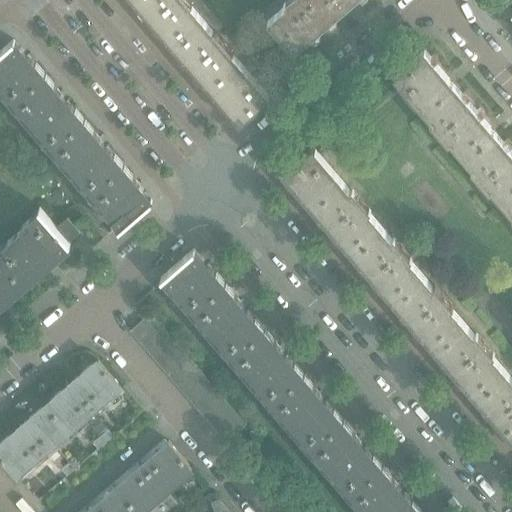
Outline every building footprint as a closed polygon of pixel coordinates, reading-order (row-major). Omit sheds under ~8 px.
[(132,0),(150,20),(173,0),(132,0)] [(213,31),(201,17),(190,4),(188,5),(183,0),(173,0),(150,20),(192,69),(221,44),(211,32),(213,31)] [(321,28),(295,0),(294,0),(287,7),(285,5),(267,21),(294,52),(321,28)] [(353,0),(295,0),(321,28),(353,0)] [(45,73),(32,58),(29,60),(13,41),(14,40),(13,40),(0,51),(0,87),(12,101),(45,73)] [(249,72),(231,52),(229,53),(221,44),(192,69),(240,124),(259,108),(271,98),(268,95),(252,76),(249,72)] [(472,105),(448,77),(424,50),(393,76),(431,121),(433,119),(443,130),(472,105)] [(66,102),(59,94),(58,93),(55,90),(57,88),(45,73),(12,101),(51,147),(84,119),(71,104),(69,106),(65,102),(66,102)] [(511,151),(495,132),(472,105),(443,130),(452,140),(450,142),(473,168),(475,167),(483,176),(511,151)] [(105,148),(98,140),(98,139),(97,139),(94,135),(96,133),(84,119),(51,147),(91,193),(123,164),(110,150),(108,152),(105,148)] [(350,190),(338,176),(312,146),(281,173),(330,229),(359,204),(348,192),(350,190)] [(511,151),(483,176),(493,188),(491,189),(511,214),(511,151)] [(150,200),(143,193),(133,181),(136,179),(123,164),(91,193),(119,226),(118,227),(119,228),(151,200),(151,199),(150,200)] [(392,238),(369,212),(369,211),(367,213),(359,204),(330,229),(370,276),(399,251),(390,240),(392,238)] [(37,268),(68,242),(69,243),(70,242),(68,240),(56,226),(40,207),(39,208),(40,209),(0,243),(0,255),(24,284),(39,271),(37,268)] [(80,230),(68,215),(67,216),(56,226),(68,240),(79,230),(80,230)] [(225,283),(212,268),(210,270),(193,250),(194,250),(193,249),(161,277),(162,278),(163,277),(165,280),(192,311),(225,283)] [(433,286),(410,259),(408,261),(399,251),(370,276),(412,324),(441,299),(431,288),(433,286)] [(24,284),(0,255),(0,300),(4,297),(8,293),(10,296),(24,284)] [(246,311),(239,303),(238,302),(238,303),(235,299),(237,297),(225,283),(192,311),(230,355),(263,327),(251,313),(249,315),(246,311)] [(472,336),(474,334),(451,307),(449,309),(441,299),(412,324),(453,372),(482,347),(472,336)] [(141,337),(158,324),(150,314),(131,330),(132,330),(134,329),(141,337)] [(149,346),(166,332),(158,324),(141,337),(142,339),(140,340),(141,341),(143,339),(149,346)] [(285,357),(279,349),(278,348),(277,348),(274,344),(276,342),(263,327),(230,355),(270,401),(303,373),(291,359),(288,361),(285,357)] [(157,355),(173,341),(166,332),(149,346),(152,350),(150,351),(150,352),(152,350),(157,355)] [(164,364),(181,350),(173,341),(157,355),(161,360),(159,362),(160,363),(162,361),(164,364)] [(511,377),(492,355),(490,357),(482,347),(453,372),(495,420),(511,405),(511,377)] [(172,373),(189,360),(181,350),(164,364),(170,371),(168,373),(169,374),(171,372),(172,373)] [(85,417),(119,387),(121,386),(102,363),(98,358),(61,390),(73,403),(85,417)] [(180,382),(196,368),(189,360),(172,373),(180,382)] [(188,391),(204,377),(196,368),(180,382),(178,384),(178,385),(180,383),(188,391)] [(325,402),(318,395),(317,394),(313,390),(316,388),(303,373),(270,401),(309,446),(342,418),(330,405),(328,407),(324,403),(325,402)] [(195,400),(212,386),(204,377),(188,391),(189,393),(187,395),(188,395),(190,394),(195,400)] [(203,409),(220,396),(212,386),(195,400),(199,404),(197,406),(199,405),(203,409)] [(85,417),(73,403),(61,390),(30,417),(54,444),(85,417)] [(211,418),(228,404),(220,396),(203,409),(208,414),(206,416),(206,417),(208,415),(211,418)] [(219,428),(236,414),(228,404),(211,418),(217,426),(215,427),(216,428),(218,426),(219,428)] [(511,405),(495,420),(511,440),(511,405)] [(225,439),(244,423),(236,414),(219,428),(227,436),(225,438),(225,439)] [(0,455),(17,475),(54,444),(30,417),(0,442),(0,455)] [(106,427),(98,417),(90,424),(98,434),(106,427)] [(364,448),(357,440),(356,439),(356,440),(353,436),(355,434),(342,418),(309,446),(348,492),(381,464),(369,450),(366,453),(363,449),(364,448)] [(106,441),(113,435),(108,429),(100,435),(106,441)] [(98,448),(106,441),(100,435),(92,442),(98,448)] [(139,511),(176,481),(192,467),(168,440),(91,507),(95,511),(139,511)] [(67,475),(75,468),(69,462),(62,468),(67,475)] [(403,494),(396,486),(396,485),(395,485),(392,482),(394,480),(381,464),(348,492),(365,511),(417,511),(420,510),(408,496),(406,498),(403,494)] [(227,511),(229,511),(218,499),(211,502),(215,511),(227,511)]
